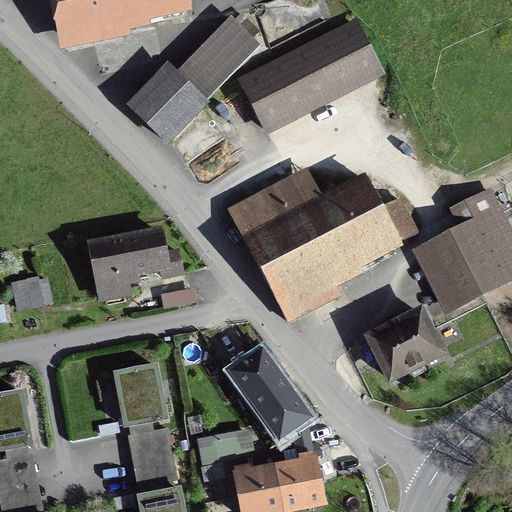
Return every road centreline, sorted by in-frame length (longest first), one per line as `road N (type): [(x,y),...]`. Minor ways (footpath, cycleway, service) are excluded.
road 1 (residential): [(260,305),(156,168),(0,13)]
road 2 (residential): [(0,353),(260,305)]
road 3 (residential): [(435,474),(358,417),(260,305)]
